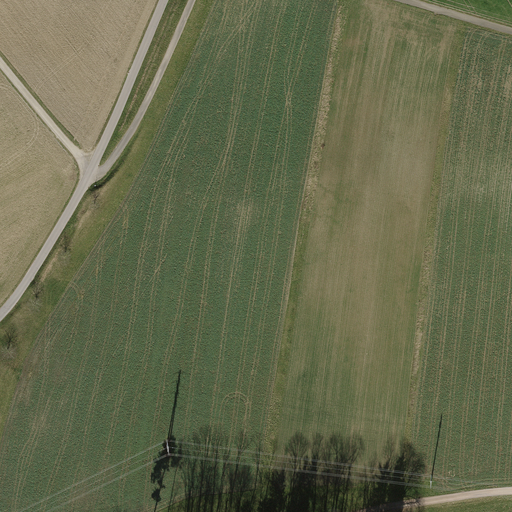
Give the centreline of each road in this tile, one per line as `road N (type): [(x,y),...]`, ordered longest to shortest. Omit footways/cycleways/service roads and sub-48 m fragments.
road 1 (unclassified): [(0,315),(93,168),(166,0)]
road 2 (track): [(511,491),(305,511)]
road 3 (track): [(193,0),(129,134),(108,164),(93,168)]
road 4 (track): [(0,57),(93,168)]
